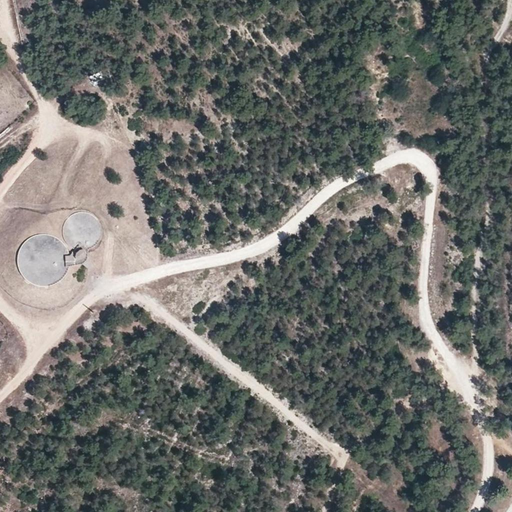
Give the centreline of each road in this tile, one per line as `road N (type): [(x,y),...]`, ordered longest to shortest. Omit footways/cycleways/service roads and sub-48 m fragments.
road 1 (track): [(0,393),(67,317),(114,283),(255,249),(339,185),(413,156),(430,168),(432,189),(423,311),(487,449),(470,511)]
road 2 (track): [(465,395),(475,364),(474,297),(488,210),(480,79),(509,0)]
road 3 (track): [(0,194),(49,133),(0,23)]
road 4 (track): [(454,374),(423,404),(367,436),(342,468),(326,511)]
